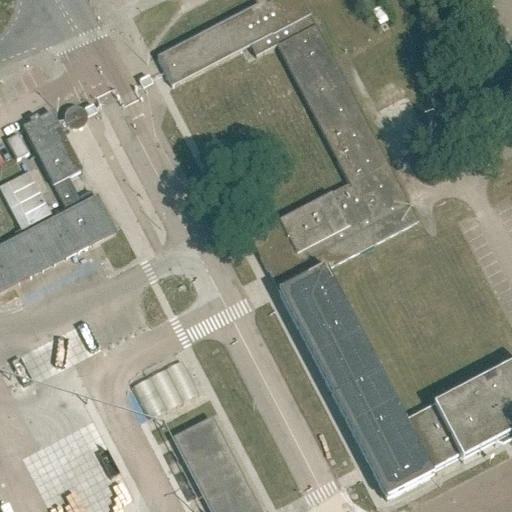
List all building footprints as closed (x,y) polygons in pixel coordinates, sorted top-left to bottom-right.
[(417,227),(298,0),(262,0),(254,5),(257,11),(158,62),(164,75),(173,92),(251,51),(256,61),(277,51),(349,190),(250,241),(307,353),(386,504),(432,481),(430,477),(511,433),(511,369),(403,426),(366,353),(325,275),(417,227)] [(82,131),(86,127),(86,121),(83,116),(79,113),(74,113),(69,115),(66,119),(66,126),(58,128),(52,116),(23,132),(33,150),(68,217),(0,252),(0,297),(115,237),(97,202),(95,203),(91,195),(75,203),(65,185),(83,176),(62,136),(67,129),(72,133),(78,133),(82,131)] [(17,163),(28,156),(18,137),(6,143),(17,163)] [(0,192),(21,233),(50,218),(28,175),(0,189),(0,192)] [(259,511),(212,421),(175,441),(166,423),(150,432),(160,451),(173,444),(208,511),(259,511)]
